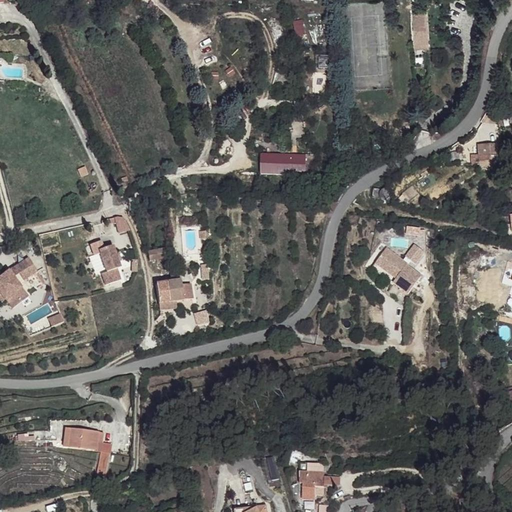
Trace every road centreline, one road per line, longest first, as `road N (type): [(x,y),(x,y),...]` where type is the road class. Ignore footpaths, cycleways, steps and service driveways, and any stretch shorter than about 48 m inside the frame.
road 1 (unclassified): [(511,14),(472,116),(352,188),(336,212),(313,293),(294,316),(248,337),(151,361),(65,380),(0,381)]
road 2 (residential): [(0,238),(115,211),(174,173),(231,166),(262,101)]
road 3 (residential): [(486,482),(380,501),(362,511)]
